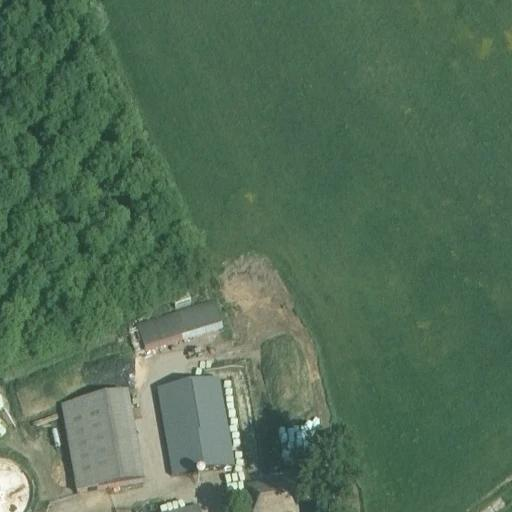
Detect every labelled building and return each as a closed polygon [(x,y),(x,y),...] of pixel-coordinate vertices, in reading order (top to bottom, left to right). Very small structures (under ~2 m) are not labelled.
[(135,327),(144,357),(221,333),(212,303),(135,327)] [(292,358),(271,361),(272,373),(294,370),(292,358)] [(160,389),(174,477),(233,467),(219,379),(160,389)] [(60,406),(75,496),(144,484),(128,394),(60,406)] [(0,511),(27,511),(28,511),(31,506),(33,500),(33,495),(33,490),(32,484),(28,476),(25,471),(21,468),(18,465),(13,462),(8,460),(3,459),(0,459),(0,511)] [(244,488),(247,511),(296,511),(295,505),(296,504),(310,501),(306,479),(244,488)]
